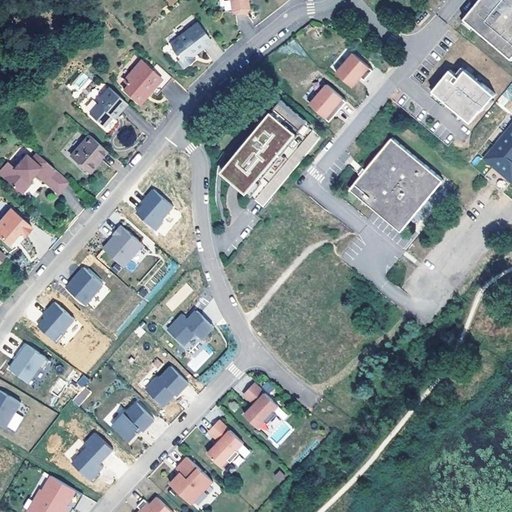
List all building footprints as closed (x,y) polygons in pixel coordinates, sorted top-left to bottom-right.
[(230,0),(232,9),(236,12),(247,12),(248,8),(246,0),(230,0)] [(511,0),(485,0),(478,9),(474,5),(462,19),(511,60),(511,0)] [(478,0),(474,5),(478,9),(485,0),(478,0)] [(194,14),(176,28),(178,31),(171,37),(170,41),(179,52),(176,54),(181,60),(192,51),(190,48),(210,33),(194,14)] [(307,31),(314,26),(311,22),(304,28),(307,31)] [(355,53),(337,73),(353,87),(362,77),(366,80),(374,71),(355,53)] [(131,99),(143,87),(149,91),(153,95),(170,75),(155,61),(149,67),(138,57),(121,76),(124,80),(118,86),(131,99)] [(462,67),(456,74),(460,77),(466,70),(462,67)] [(495,94),(466,70),(460,77),(456,74),(451,70),(437,86),(451,98),(448,102),(471,121),(482,109),(482,110),(495,94)] [(71,83),(77,90),(90,79),(83,72),(71,83)] [(507,112),(511,105),(511,82),(495,102),(507,112)] [(311,104),(327,118),(335,108),(339,111),(347,101),(327,84),(311,104)] [(117,107),(119,109),(125,101),(107,85),(97,98),(97,102),(89,112),(103,124),(111,114),(117,107)] [(437,86),(434,91),(448,102),(451,98),(437,86)] [(136,103),(149,91),(143,87),(131,99),(136,103)] [(280,103),(305,124),(307,121),(282,100),(280,103)] [(305,124),(280,103),(222,172),(263,207),(321,137),(305,124)] [(335,108),(327,118),(331,121),(339,111),(335,108)] [(105,147),(86,130),(81,136),(68,150),(85,166),(96,153),(98,155),(105,147)] [(496,148),(511,160),(511,139),(507,135),(496,148)] [(389,137),(347,188),(398,229),(439,179),(389,137)] [(24,175),(30,169),(54,189),(66,177),(33,148),(27,153),(23,149),(10,162),(5,156),(0,161),(0,170),(1,172),(0,173),(14,186),(24,175)] [(485,161),(509,180),(511,176),(511,160),(496,148),(485,161)] [(90,170),(101,157),(98,155),(96,153),(85,166),(90,170)] [(19,190),(29,180),(24,175),(14,186),(19,190)] [(132,212),(154,230),(174,207),(153,188),(132,212)] [(11,206),(0,218),(0,234),(8,242),(19,229),(24,234),(31,225),(11,206)] [(115,234),(116,235),(111,240),(110,239),(103,247),(124,265),(143,244),(120,224),(113,232),(115,234)] [(130,272),(146,255),(141,250),(125,267),(130,272)] [(76,275),(96,292),(113,272),(93,255),(87,263),(89,265),(84,270),(82,268),(76,275)] [(54,301),(34,324),(56,343),(76,320),(54,301)] [(184,313),(169,329),(186,344),(198,332),(204,337),(215,325),(197,309),(189,318),(184,313)] [(17,357),(10,366),(29,380),(41,364),(44,367),(50,359),(26,341),(20,349),(22,350),(17,357)] [(188,365),(194,371),(213,352),(207,346),(188,365)] [(158,376),(146,389),(164,406),(172,397),(170,395),(174,391),(176,393),(177,395),(189,382),(171,366),(160,378),(158,376)] [(82,387),(90,381),(85,375),(77,381),(82,387)] [(58,394),(66,383),(61,379),(52,390),(58,394)] [(245,414),(259,427),(266,420),(269,422),(277,413),(275,411),(279,405),(255,382),(244,393),(255,404),(245,414)] [(0,423),(6,427),(21,402),(0,389),(0,423)] [(74,399),(67,407),(72,412),(79,404),(74,399)] [(124,411),(112,425),(130,441),(138,432),(136,431),(140,427),(144,430),(154,419),(137,402),(126,413),(124,411)] [(72,412),(67,407),(61,414),(67,418),(72,412)] [(220,419),(209,431),(219,441),(208,453),(222,466),(229,459),(231,461),(240,452),(238,449),(245,442),(220,419)] [(96,433),(69,462),(90,482),(105,466),(101,462),(113,449),(96,433)] [(170,484),(191,504),(213,480),(187,457),(176,469),(181,473),(170,484)] [(42,488),(29,510),(31,511),(65,511),(70,505),(65,502),(73,488),(52,475),(44,489),(42,488)] [(70,505),(65,511),(71,511),(74,508),(75,509),(84,494),(73,488),(65,502),(70,505)] [(144,498),(137,505),(141,509),(138,511),(174,511),(175,511),(157,496),(150,504),(144,498)]
